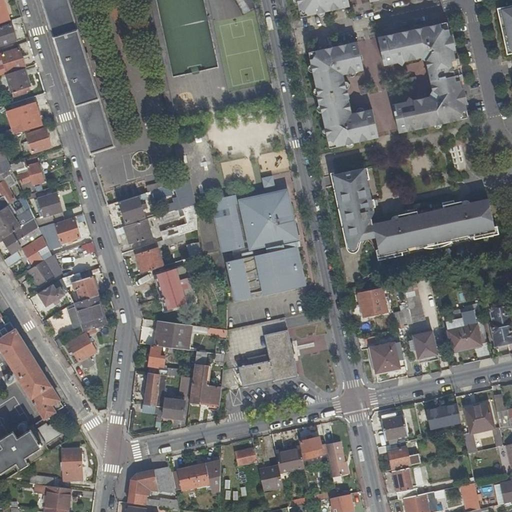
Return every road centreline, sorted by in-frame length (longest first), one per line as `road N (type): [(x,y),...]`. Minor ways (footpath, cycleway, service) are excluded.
road 1 (residential): [(112,454),(131,319),(24,0)]
road 2 (residential): [(355,401),(276,40)]
road 3 (residential): [(355,401),(112,454)]
road 4 (residential): [(0,277),(112,454)]
road 5 (residential): [(276,40),(468,0)]
road 6 (residential): [(505,175),(490,149),(493,128),(468,0)]
road 7 (residential): [(511,368),(355,401)]
